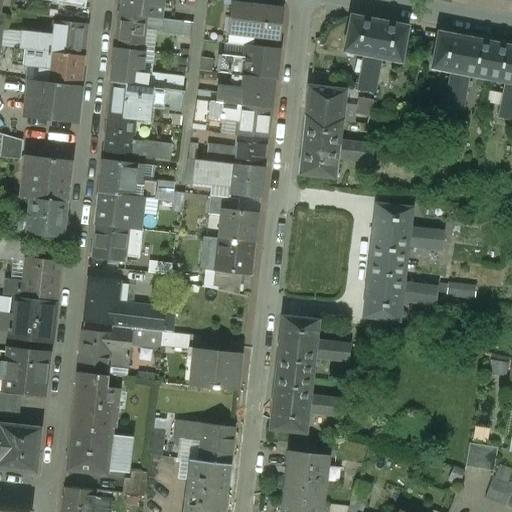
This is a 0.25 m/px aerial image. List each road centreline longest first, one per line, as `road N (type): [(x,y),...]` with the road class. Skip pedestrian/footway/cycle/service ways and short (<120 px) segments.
road 1 (residential): [(52,493),(109,0)]
road 2 (residential): [(284,186),(363,196),(353,294),(273,287)]
road 3 (residential): [(249,511),(273,287)]
road 4 (residential): [(284,186),(305,0)]
road 5 (residential): [(385,0),(511,23)]
